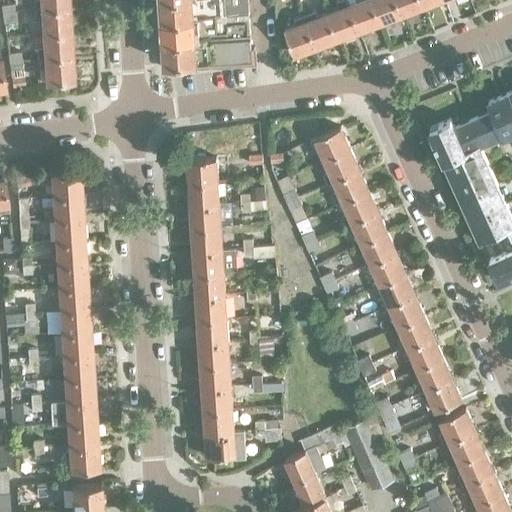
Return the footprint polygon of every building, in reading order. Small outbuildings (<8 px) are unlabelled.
[(248,0),(161,0),(163,17),(249,12),(248,0)] [(349,4),(348,0),(336,0),(340,7),(329,11),(338,37),(360,29),(350,3),(349,4)] [(381,21),(372,0),(358,0),(350,3),(360,29),(381,21)] [(372,0),(381,21),(402,14),(397,0),(372,0)] [(397,0),(402,14),(423,6),(421,0),(397,0)] [(14,2),(1,4),(4,22),(17,20),(14,2)] [(71,29),(69,4),(41,6),(34,7),(35,18),(42,18),(43,30),(71,29)] [(316,10),(305,14),(317,45),(338,37),(329,11),(318,15),(316,10)] [(249,12),(163,17),(164,40),(251,34),(249,12)] [(295,18),(297,23),(285,28),(295,54),(317,45),(305,14),(295,18)] [(38,55),(44,55),(72,53),(71,29),(43,30),(43,45),(37,45),(38,55)] [(251,34),(164,40),(166,69),(256,63),(255,46),(251,47),(251,34)] [(21,50),(8,52),(13,85),(25,83),(21,50)] [(74,78),(72,53),(44,55),(38,55),(38,57),(40,57),(40,67),(45,66),(46,80),(74,78)] [(511,131),(511,98),(509,91),(488,100),(492,109),(475,116),(486,141),(503,133),(504,135),(511,131)] [(486,141),(475,116),(455,126),(451,117),(430,126),(445,158),(479,143),(480,144),(486,141)] [(320,147),(325,158),(325,159),(351,147),(342,126),(311,140),(316,149),(320,147)] [(497,182),(480,144),(479,143),(445,158),(463,198),(497,182)] [(330,182),(360,168),(351,147),(325,159),(330,169),(323,172),(328,182),(329,181),(330,182)] [(278,180),(289,174),(282,160),(284,160),(283,151),(271,152),(271,161),(272,167),(278,180)] [(263,161),(263,152),(249,153),(250,162),(263,161)] [(189,181),(219,179),(217,155),(188,157),(189,181)] [(344,201),(370,190),(360,168),(330,182),(334,191),(339,189),(344,201)] [(83,193),(81,169),(52,171),(43,172),(43,182),(52,182),(53,195),(83,193)] [(18,197),(27,196),(26,183),(31,183),(29,174),(17,176),(18,197)] [(283,191),(294,186),(289,174),(278,180),(283,191)] [(0,210),(9,209),(7,202),(4,178),(0,178),(0,210)] [(220,202),(219,179),(189,181),(191,204),(220,202)] [(506,202),(497,182),(463,198),(471,217),(506,202)] [(287,200),(299,194),(295,186),(294,186),(283,191),(287,200)] [(347,225),(379,210),(370,190),(344,201),(348,210),(342,213),(347,225)] [(55,218),(84,216),(83,193),(53,195),(54,205),(43,206),(44,217),(44,218),(55,217),(55,218)] [(299,194),(287,200),(291,208),(302,203),(303,203),(299,194)] [(19,219),(29,218),(27,196),(18,197),(19,219)] [(251,198),(241,199),(241,208),(251,208),(251,198)] [(220,202),(191,204),(192,226),(222,224),(220,202)] [(511,215),(506,202),(471,217),(481,238),(499,230),(499,229),(511,222),(511,215)] [(302,203),(291,208),(296,219),(307,214),(302,203)] [(363,243),(389,231),(379,210),(347,225),(351,233),(357,230),(363,243)] [(85,239),(84,216),(55,218),(55,217),(44,218),(44,217),(42,217),(43,229),(55,228),(56,240),(85,239)] [(29,218),(19,219),(20,227),(30,227),(29,218)] [(511,222),(499,229),(499,230),(508,249),(489,257),(499,278),(511,272),(511,222)] [(223,247),(222,224),(192,226),(194,249),(223,247)] [(306,241),(317,236),(313,228),(302,233),(306,241)] [(21,243),(32,242),(31,231),(20,232),(21,243)] [(389,231),(363,243),(367,251),(362,253),(367,264),(372,262),(372,263),(398,252),(389,231)] [(13,235),(4,236),(2,236),(3,250),(14,250),(13,235)] [(317,236),(306,241),(309,249),(320,244),(317,236)] [(244,246),(254,245),(253,237),(243,238),(244,246)] [(85,239),(56,240),(58,263),(87,261),(85,239)] [(254,245),(244,246),(245,254),(254,253),(254,245)] [(223,247),(194,249),(195,272),(224,270),(223,247)] [(398,252),(372,263),(382,284),(407,273),(398,252)] [(22,264),(32,264),(32,256),(22,256),(22,264)] [(88,284),(87,261),(58,263),(59,286),(88,284)] [(32,264),(22,264),(23,273),(33,272),(32,264)] [(226,293),(224,270),(195,272),(196,294),(226,293)] [(324,283),(335,278),(332,270),(321,275),(324,283)] [(407,273),(382,284),(390,303),(385,305),(386,307),(416,294),(407,273)] [(335,278),(324,283),(328,291),(335,287),(335,288),(339,286),(336,278),(335,278)] [(247,291),(257,291),(256,282),(246,283),(247,291)] [(59,286),(60,309),(90,307),(88,284),(59,286)] [(257,291),(247,291),(247,299),(257,299),(257,291)] [(226,293),(196,294),(198,317),(227,315),(226,293)] [(416,294),(386,307),(390,316),(395,314),(400,326),(426,314),(416,294)] [(25,310),(35,309),(35,301),(25,302),(25,310)] [(90,307),(60,309),(62,331),(91,329),(90,307)] [(35,309),(25,310),(26,318),(36,318),(35,309)] [(342,325),(354,320),(351,311),(338,317),(342,325)] [(426,314),(400,326),(404,335),(397,338),(403,350),(435,335),(426,314)] [(229,338),(227,315),(198,317),(199,340),(229,338)] [(354,320),(342,325),(346,333),(358,328),(354,320)] [(250,337),(260,336),(259,328),(249,329),(250,337)] [(93,352),(91,329),(62,331),(63,354),(93,352)] [(435,335),(403,350),(406,358),(413,355),(419,368),(444,356),(435,335)] [(260,344),(264,344),(264,337),(260,337),(260,336),(250,337),(250,345),(260,345),(260,344)] [(237,359),(235,338),(229,338),(199,340),(201,362),(230,361),(230,360),(237,359)] [(28,356),(38,355),(37,347),(28,347),(28,356)] [(94,375),(93,352),(63,354),(65,377),(94,375)] [(361,366),(373,361),(369,353),(357,358),(361,366)] [(38,355),(28,356),(29,364),(38,363),(38,355)] [(444,356),(419,368),(423,377),(416,380),(421,390),(428,387),(428,388),(454,377),(444,356)] [(231,383),(230,361),(201,362),(202,385),(231,383)] [(373,361),(361,366),(365,375),(377,369),(373,361)] [(9,380),(27,379),(27,366),(8,367),(9,380)] [(392,369),(367,380),(371,388),(385,382),(396,377),(392,369)] [(253,382),(263,382),(262,373),(252,374),(253,382)] [(65,377),(66,399),(95,397),(94,375),(65,377)] [(454,377),(428,388),(437,409),(463,398),(454,377)] [(263,382),(253,382),(254,390),(263,390),(263,382)] [(231,383),(202,385),(203,408),(233,406),(231,383)] [(31,393),(32,401),(41,401),(40,393),(31,393)] [(379,408),(392,402),(388,394),(376,400),(379,408)] [(97,420),(95,397),(66,399),(56,400),(57,422),(68,421),(68,422),(97,420)] [(32,401),(32,409),(42,409),(41,401),(32,401)] [(392,402),(379,408),(383,416),(395,411),(392,402)] [(233,406),(203,408),(205,431),(234,429),(233,406)] [(451,440),(477,429),(467,407),(442,419),(446,428),(439,432),(444,442),(451,439),(451,440)] [(367,415),(377,435),(383,432),(374,412),(367,415)] [(338,428),(343,441),(345,445),(351,442),(372,488),(395,478),(377,435),(367,415),(338,428)] [(256,428),(278,426),(277,417),(265,418),(265,419),(255,420),(256,428)] [(98,443),(97,420),(68,422),(69,445),(98,443)] [(343,441),(338,428),(335,423),(310,434),(301,438),(306,449),(285,458),(295,480),(316,471),(327,466),(320,451),(343,441)] [(281,426),(278,426),(256,428),(257,436),(266,435),(266,439),(281,438),(281,426)] [(234,429),(205,431),(206,454),(234,453),(234,458),(246,457),(244,428),(234,429)] [(477,429),(451,440),(461,461),(486,449),(477,429)] [(34,447),(44,446),(43,438),(34,438),(34,447)] [(100,467),(98,443),(69,445),(71,469),(100,467)] [(44,446),(34,447),(35,455),(44,454),(44,446)] [(402,460),(415,455),(411,446),(399,452),(402,460)] [(470,481),(495,470),(486,449),(461,461),(465,470),(458,473),(462,484),(469,480),(470,481)] [(415,455),(402,460),(406,468),(419,463),(415,455)] [(0,478),(8,478),(8,469),(0,468),(0,478)] [(504,490),(495,470),(470,481),(479,501),(504,490)] [(316,471),(295,480),(305,503),(326,494),(316,471)] [(345,485),(354,481),(351,474),(342,478),(345,485)] [(0,478),(0,491),(9,491),(8,478),(0,478)] [(354,481),(345,485),(348,493),(357,489),(354,481)] [(73,507),(103,505),(102,482),(72,484),(73,507)] [(37,485),(38,494),(47,493),(47,485),(37,485)] [(417,508),(417,509),(430,503),(428,499),(441,493),(437,485),(433,487),(425,489),(425,490),(424,490),(425,493),(410,499),(415,508),(417,508)] [(509,511),(511,511),(511,507),(504,490),(479,501),(483,511),(481,511),(509,511)] [(0,502),(10,501),(10,491),(9,491),(0,491),(0,502)] [(434,511),(455,511),(457,511),(448,491),(429,499),(434,511)] [(334,511),(326,494),(305,503),(300,506),(302,511),(334,511)] [(10,501),(0,502),(0,511),(11,511),(10,501)]
